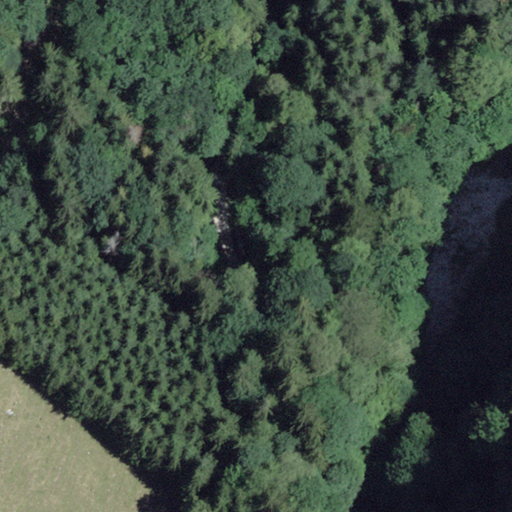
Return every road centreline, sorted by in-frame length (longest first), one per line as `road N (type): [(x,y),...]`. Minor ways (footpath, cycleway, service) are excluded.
road 1 (track): [(239,511),(264,355),(251,255),(211,178),(231,24),(244,0)]
road 2 (track): [(82,0),(47,27),(0,158)]
